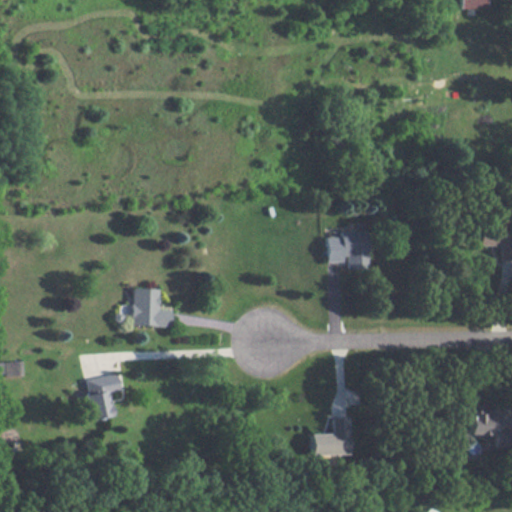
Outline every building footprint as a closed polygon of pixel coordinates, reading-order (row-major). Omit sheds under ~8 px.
[(454,0),(455,8),(483,7),(482,0),(454,0)] [(511,259),(511,223),(476,224),(476,244),(497,244),(497,259),(511,259)] [(322,261),(342,260),(343,266),(366,266),(365,229),(336,230),(337,235),(322,236),(322,261)] [(156,287),(129,287),(128,324),(167,325),(168,309),(155,309),(156,287)] [(19,360),(1,360),(2,375),(20,374),(19,360)] [(80,378),(86,417),(109,414),(105,391),(116,389),(113,373),(80,378)] [(465,433),(497,434),(498,425),(494,425),(494,410),(466,409),(465,433)] [(308,454),(347,453),(346,415),(328,416),(328,432),(307,433),(308,454)]
